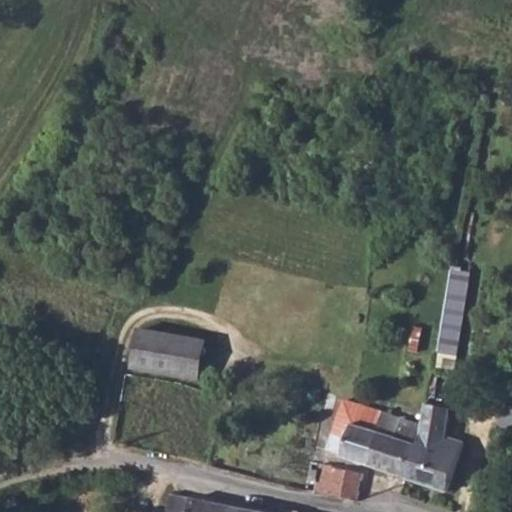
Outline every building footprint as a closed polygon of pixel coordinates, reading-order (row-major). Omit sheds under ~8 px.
[(437,350),(435,359),(449,361),(450,355),(457,356),(472,273),(451,269),(448,283),(447,290),(450,290),(440,351),(437,350)] [(141,333),(135,367),(201,378),(207,338),(142,328),(141,333)] [(346,456),(366,463),(373,465),(383,433),(378,432),(384,412),(345,400),(339,420),(354,425),(349,440),(334,436),(330,447),(347,453),(346,456)] [(410,476),(410,477),(450,490),(465,440),(448,435),(452,407),(427,404),(424,425),(423,428),(422,434),(421,440),(420,446),(418,451),(417,456),(415,461),(413,467),(412,471),(410,476)] [(383,433),(373,465),(410,477),(410,476),(412,471),(413,467),(415,461),(417,456),(418,451),(420,446),(421,440),(422,434),(423,428),(424,425),(384,412),(378,432),(383,433)] [(319,483),(321,490),(327,493),(343,496),(359,499),(364,472),(334,467),(334,465),(323,464),(319,483)] [(172,493),(168,511),(236,511),(237,506),(172,493)]
